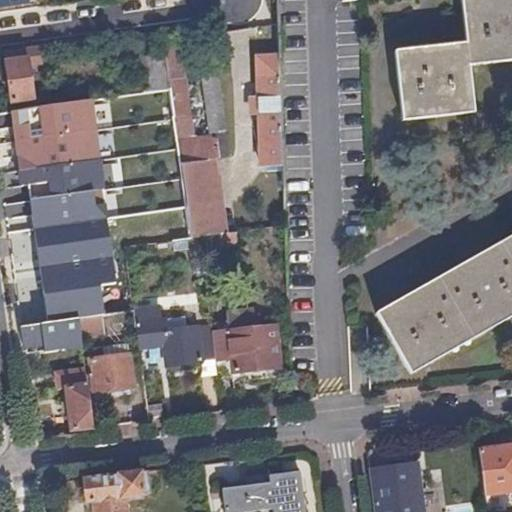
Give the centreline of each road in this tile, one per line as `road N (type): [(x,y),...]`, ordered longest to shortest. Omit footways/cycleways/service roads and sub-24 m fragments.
road 1 (residential): [(15,465),(334,423)]
road 2 (residential): [(231,0),(0,34)]
road 3 (residential): [(334,423),(511,402)]
